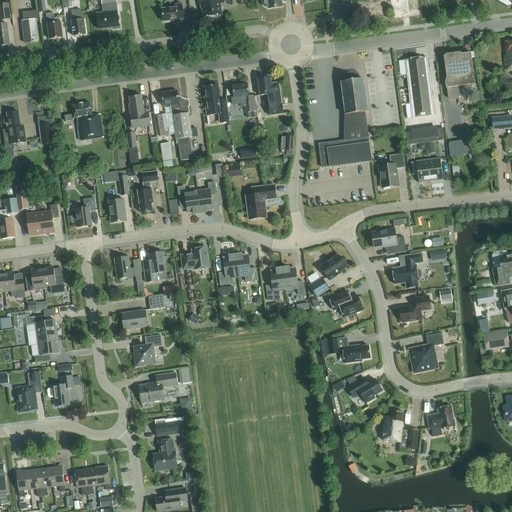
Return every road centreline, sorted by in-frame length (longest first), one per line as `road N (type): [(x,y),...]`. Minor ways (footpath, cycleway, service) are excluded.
road 1 (residential): [(491,380),(422,392),(396,379),(378,289),(343,226)]
road 2 (residential): [(82,244),(216,227),(273,244),(302,241)]
road 3 (tertiary): [(292,52),(511,23)]
road 4 (residential): [(117,429),(123,407),(101,378),(82,244)]
road 5 (residential): [(302,241),(292,190),(301,130),(292,52)]
road 6 (residential): [(343,226),(382,209),(511,197)]
road 7 (residential): [(138,44),(258,30),(286,38),(292,52)]
road 8 (tertiary): [(143,74),(292,52)]
road 9 (tertiary): [(0,94),(143,74)]
road 10 (residential): [(0,63),(138,44)]
road 11 (residential): [(0,433),(117,429)]
